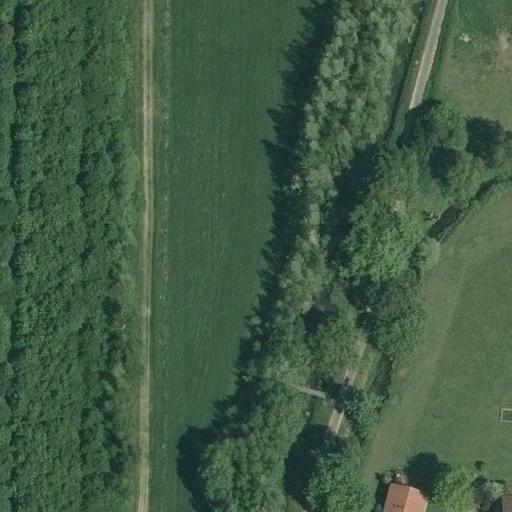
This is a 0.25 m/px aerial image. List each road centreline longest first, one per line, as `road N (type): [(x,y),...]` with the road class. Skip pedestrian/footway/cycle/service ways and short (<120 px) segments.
road 1 (unclassified): [(307,511),(391,247),(441,0)]
road 2 (track): [(143,511),(146,0)]
